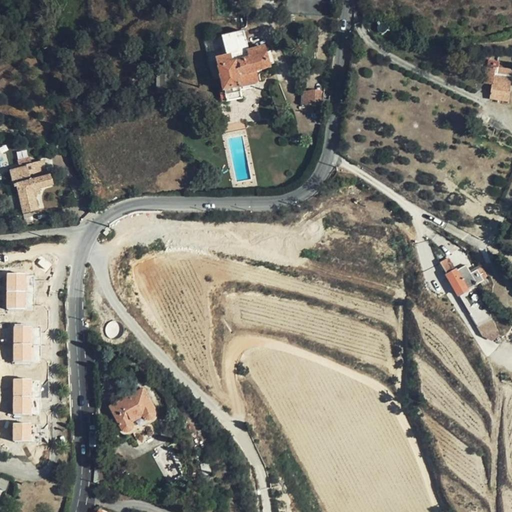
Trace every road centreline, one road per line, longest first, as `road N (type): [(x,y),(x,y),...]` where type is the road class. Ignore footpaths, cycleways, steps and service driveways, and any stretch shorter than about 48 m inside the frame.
road 1 (tertiary): [(93,227),(127,208),(286,200),(312,183),(328,153),(346,0)]
road 2 (tertiary): [(79,511),(85,459),(75,288),(93,227)]
